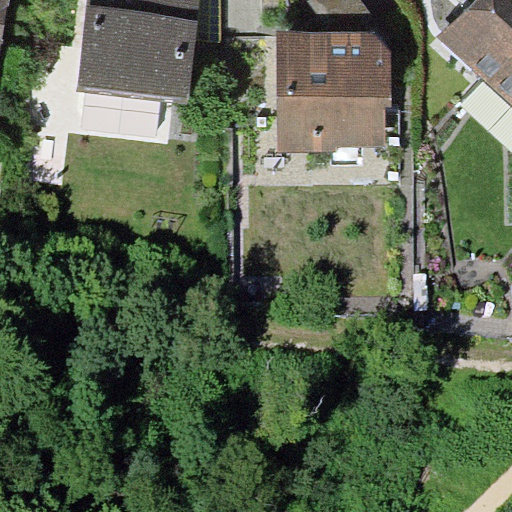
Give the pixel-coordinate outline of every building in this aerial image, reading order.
[(0,0),(0,55),(9,0),(0,0)] [(200,0),(88,0),(76,91),(187,105),(200,0)] [(379,24),(361,0),(308,0),(332,31),(371,31),(379,24)] [(437,36),(485,81),(511,51),(511,0),(470,0),(471,0),(437,36)] [(332,31),(277,30),(278,152),(338,152),(338,146),(386,147),(386,105),(392,105),(392,51),(392,31),(371,31),(332,31)] [(511,105),(511,51),(485,81),(511,105)]
